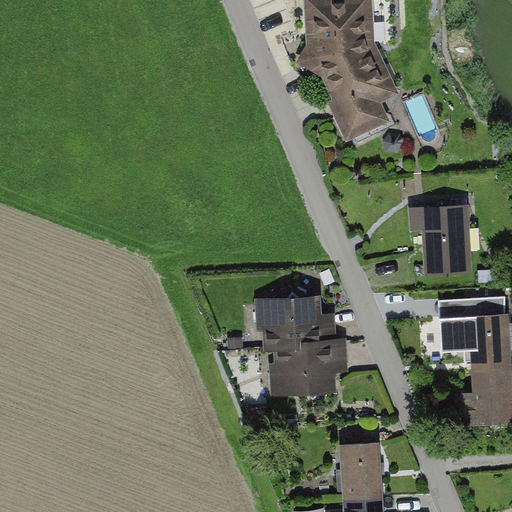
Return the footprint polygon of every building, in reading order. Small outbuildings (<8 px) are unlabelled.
[(397,0),(304,0),(307,45),(297,63),(322,77),(334,101),(328,104),(347,146),(390,127),(383,107),(401,97),(377,52),(399,52),(397,0)] [(469,201),(422,204),(426,274),(473,271),(469,201)] [(259,295),(262,346),(337,341),(333,290),(259,295)] [(471,312),(473,367),(511,365),(511,328),(511,310),(471,312)] [(262,346),(266,397),(340,392),(337,341),(262,346)] [(511,365),(473,367),(476,423),(511,421),(511,365)] [(384,497),(380,440),(339,442),(343,499),(384,497)] [(384,511),(384,497),(343,499),(343,511),(384,511)]
